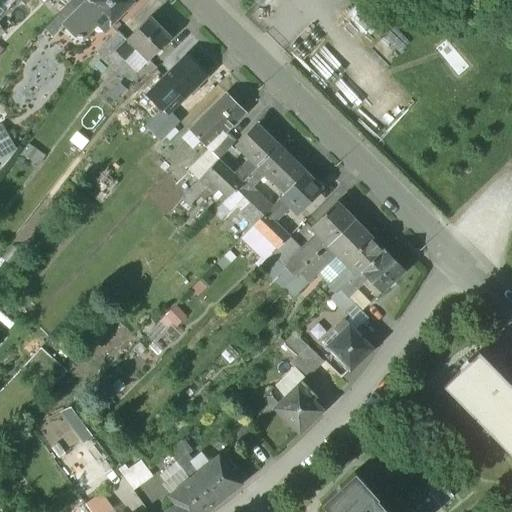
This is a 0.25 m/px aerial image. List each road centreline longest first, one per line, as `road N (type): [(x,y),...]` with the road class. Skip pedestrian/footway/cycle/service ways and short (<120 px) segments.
road 1 (unclassified): [(453,269),(183,0)]
road 2 (residential): [(225,511),(342,409),(453,269)]
